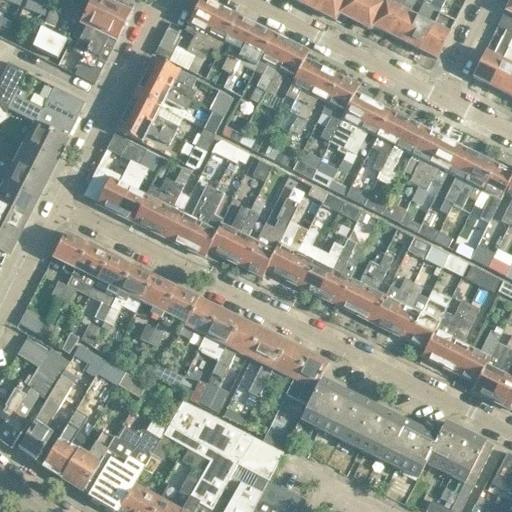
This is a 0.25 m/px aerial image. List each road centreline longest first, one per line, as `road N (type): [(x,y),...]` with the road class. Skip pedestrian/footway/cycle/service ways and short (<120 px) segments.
road 1 (unclassified): [(511,434),(60,204)]
road 2 (unclassified): [(162,0),(60,204)]
road 3 (residential): [(248,0),(445,100)]
road 4 (unclassified): [(60,204),(0,326)]
